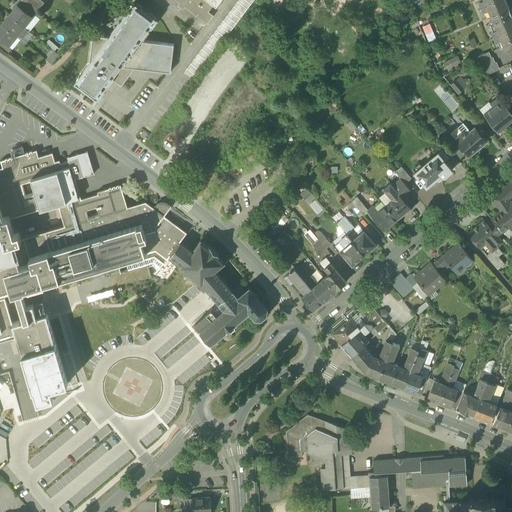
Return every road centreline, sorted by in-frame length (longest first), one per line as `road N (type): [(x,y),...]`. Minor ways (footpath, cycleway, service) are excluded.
road 1 (residential): [(292,326),(276,286),(224,233),(0,63)]
road 2 (residential): [(511,158),(306,332)]
road 3 (tertiary): [(511,448),(310,360)]
road 4 (tertiary): [(292,326),(273,333),(230,380),(205,394),(202,420)]
road 5 (residential): [(202,420),(104,511)]
